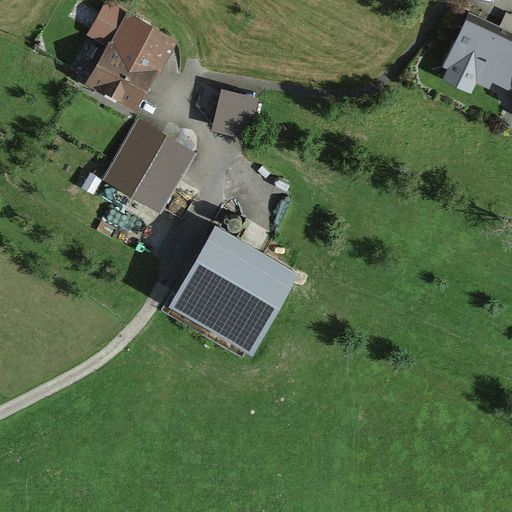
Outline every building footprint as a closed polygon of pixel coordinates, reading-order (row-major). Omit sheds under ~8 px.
[(183,46),(107,7),(93,33),(118,46),(98,84),(149,111),(183,46)] [(511,29),(479,14),(453,68),(511,95),(511,29)] [(259,93),(221,83),(211,122),(249,131),(259,93)] [(195,150),(138,116),(104,174),(161,208),(195,150)] [(296,260),(215,214),(170,292),(252,338),(296,260)]
